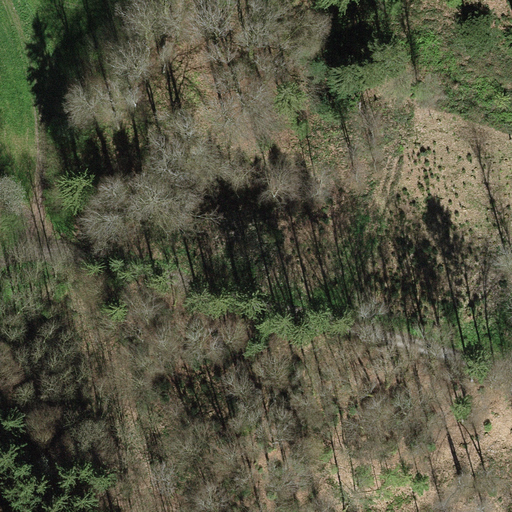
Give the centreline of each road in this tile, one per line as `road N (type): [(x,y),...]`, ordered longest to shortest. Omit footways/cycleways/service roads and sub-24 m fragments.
road 1 (track): [(45,259),(141,269),(505,370)]
road 2 (track): [(45,259),(42,147),(23,50),(2,0)]
